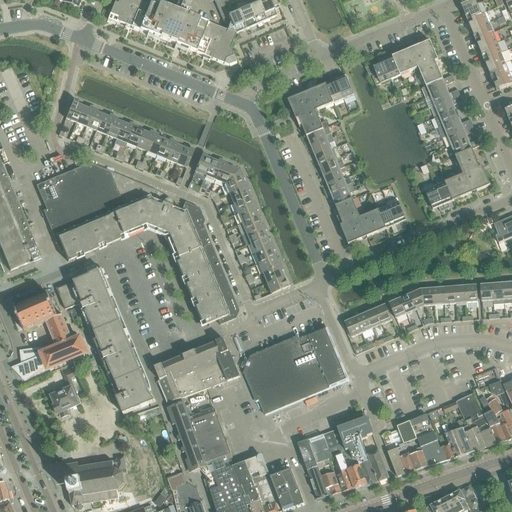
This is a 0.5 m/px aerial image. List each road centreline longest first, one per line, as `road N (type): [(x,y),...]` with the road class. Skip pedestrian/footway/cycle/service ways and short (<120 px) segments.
road 1 (residential): [(18,173),(71,150),(206,204),(252,311)]
road 2 (residential): [(324,277),(251,105),(241,101)]
road 3 (residential): [(345,268),(511,195)]
road 4 (residential): [(84,39),(241,101)]
road 5 (residential): [(361,374),(434,342),(482,338),(511,346)]
road 6 (tertiary): [(491,463),(354,511)]
road 7 (residential): [(345,268),(290,137)]
road 8 (residential): [(125,245),(166,354),(189,345)]
road 9 (residential): [(125,245),(144,236),(189,345)]
road 10 (tertiary): [(53,511),(0,384)]
road 11 (residential): [(320,57),(442,8)]
road 12 (residential): [(272,449),(275,434),(360,392),(361,374)]
